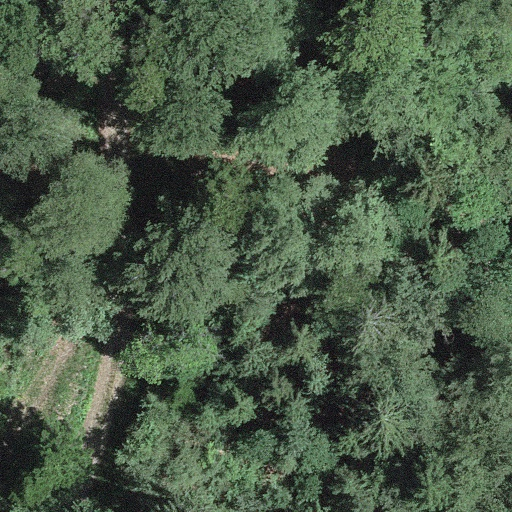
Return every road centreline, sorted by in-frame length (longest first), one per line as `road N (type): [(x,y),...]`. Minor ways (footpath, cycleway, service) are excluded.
road 1 (track): [(66,511),(113,287),(125,0)]
road 2 (track): [(113,287),(0,449)]
